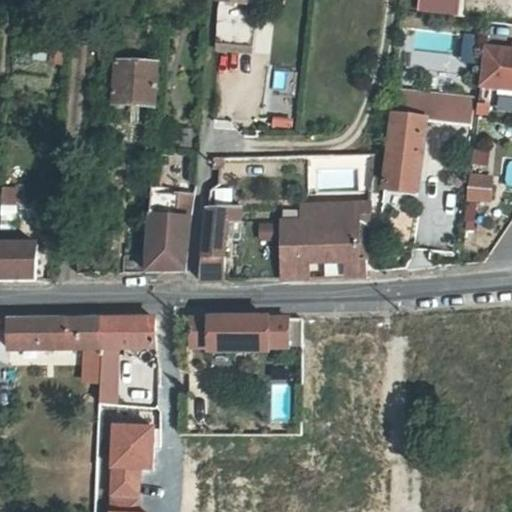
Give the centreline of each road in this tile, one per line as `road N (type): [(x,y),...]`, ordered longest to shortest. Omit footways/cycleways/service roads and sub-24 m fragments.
road 1 (unknown): [(172,301),(207,145),(234,139),(380,146),(396,0)]
road 2 (secondary): [(0,303),(416,287)]
road 3 (residential): [(416,287),(410,511)]
